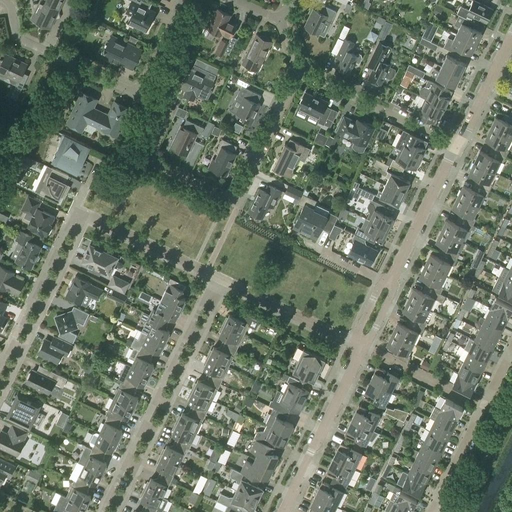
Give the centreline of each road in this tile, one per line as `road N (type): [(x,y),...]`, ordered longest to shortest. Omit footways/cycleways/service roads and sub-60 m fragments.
road 1 (residential): [(219,279),(78,212),(0,381)]
road 2 (residential): [(110,511),(219,279)]
road 3 (residential): [(282,511),(359,346)]
road 4 (residential): [(233,203),(150,163),(162,112),(136,93)]
road 5 (residential): [(457,147),(298,72)]
road 6 (residential): [(136,93),(20,39),(5,0)]
road 7 (residential): [(359,346),(219,279)]
road 8 (residential): [(233,203),(298,72)]
road 9 (residential): [(391,277),(457,147)]
road 10 (residential): [(481,408),(359,346)]
road 11 (residential): [(457,147),(511,35)]
